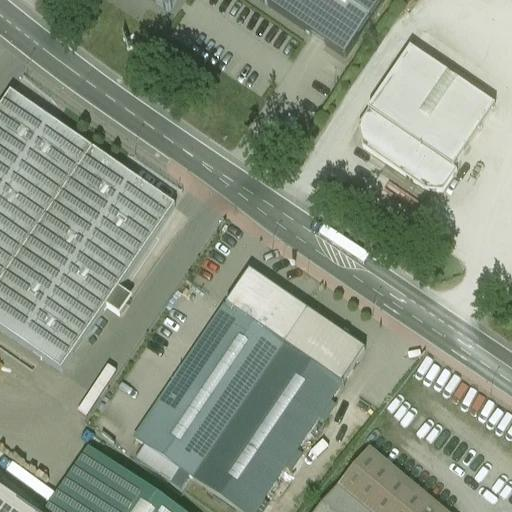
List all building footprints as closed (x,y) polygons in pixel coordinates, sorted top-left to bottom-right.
[(391,0),(144,0),(170,17),(180,0),(251,0),(348,64),(391,0)] [(502,112),(420,56),(366,130),(372,153),(435,194),(454,192),(467,174),(466,166),(502,112)] [(0,285),(92,154),(9,96),(0,108),(0,285)] [(173,210),(92,154),(0,285),(0,332),(60,375),(173,210)] [(247,273),(223,307),(340,388),(364,352),(247,273)] [(254,511),(340,388),(223,307),(135,443),(238,511),(254,511)] [(457,511),(376,449),(325,511),(457,511)] [(0,511),(76,511),(110,465),(88,450),(44,511),(24,511),(0,495),(0,511)] [(176,511),(110,465),(76,511),(176,511)]
